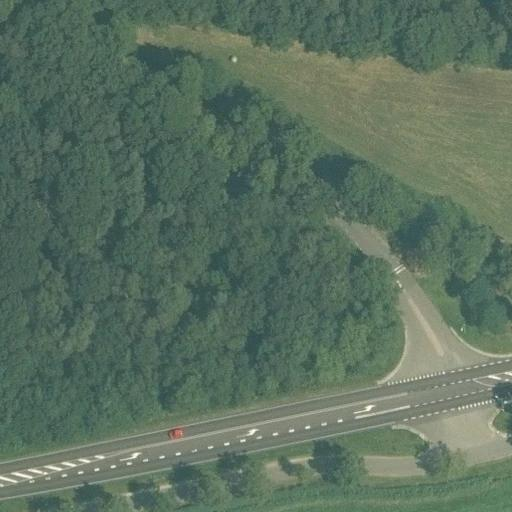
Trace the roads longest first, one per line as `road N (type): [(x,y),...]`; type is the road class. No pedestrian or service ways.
road 1 (tertiary): [(449,392),(417,292),(355,229),(0,7)]
road 2 (primary): [(0,483),(449,392)]
road 3 (unclassified): [(112,511),(284,478),(464,460)]
